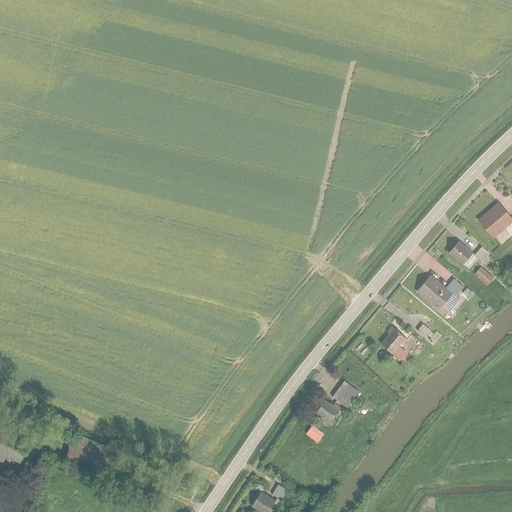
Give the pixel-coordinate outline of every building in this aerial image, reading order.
[(511,223),(511,214),(500,201),(480,220),(496,238),(511,223)] [(476,252),(461,240),(452,252),(467,264),(476,252)] [(485,261),(492,253),(483,246),(476,254),(485,261)] [(340,263),(347,269),(357,256),(350,250),(340,263)] [(483,266),(476,274),(489,285),(496,277),(483,266)] [(454,293),(432,274),(418,291),(440,309),(454,293)] [(425,323),(419,330),(428,337),(434,330),(425,323)] [(410,338),(393,325),(388,332),(391,333),(383,344),(394,352),(401,343),(404,346),(410,338)] [(437,342),(443,334),(437,330),(432,338),(437,342)] [(358,391),(345,381),(333,398),(337,401),(344,406),(346,407),(358,391)] [(330,425),(344,406),(337,401),(335,405),(327,399),(318,412),(324,416),(322,419),(330,425)] [(6,454),(24,461),(33,439),(7,429),(14,412),(0,406),(0,464),(2,465),(6,454)] [(320,442),(327,432),(314,423),(308,433),(320,442)] [(279,483),(274,495),(284,499),(289,488),(279,483)] [(271,511),(279,500),(264,491),(254,506),(263,511),(271,511)]
